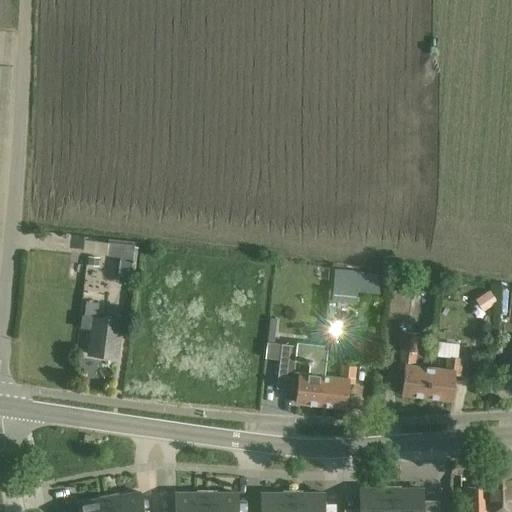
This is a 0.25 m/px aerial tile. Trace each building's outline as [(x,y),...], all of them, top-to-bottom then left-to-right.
[(135,249),(110,246),(108,260),(121,261),(118,285),(131,286),(135,249)] [(87,266),(97,267),(98,259),(88,258),(87,266)] [(379,297),(382,277),(335,271),(331,302),(348,304),(350,283),(368,286),(367,296),(379,297)] [(417,281),(415,292),(437,297),(439,285),(417,281)] [(481,290),(487,302),(503,294),(496,282),(481,290)] [(93,316),(82,315),(80,328),(91,330),(88,355),(118,359),(123,322),(93,318),(93,316)] [(277,388),(292,390),(292,388),(297,389),(296,403),(321,406),(324,376),(328,346),(297,342),(297,346),(282,344),(277,388)] [(401,395),(427,398),(431,368),(415,366),(416,353),(402,352),(400,369),(404,370),(401,395)] [(446,370),(431,368),(427,398),(452,401),(455,376),(460,377),(462,359),(447,357),(446,370)] [(340,378),(324,376),(321,406),(346,409),(349,384),(354,384),(356,367),(341,365),(340,378)] [(486,510),(511,509),(511,469),(485,470),(486,510)] [(389,511),(390,484),(359,485),(358,511),(389,511)] [(390,484),(389,511),(420,511),(421,484),(390,484)] [(143,511),(140,492),(109,498),(111,511),(143,511)] [(206,511),(207,493),(176,493),(175,511),(206,511)] [(238,511),(238,493),(207,493),(206,511),(238,511)] [(292,511),(292,493),(262,493),(261,511),(292,511)] [(322,493),(292,493),(292,511),(323,511),(324,493),(322,493)] [(111,511),(109,498),(79,503),(80,511),(111,511)]
